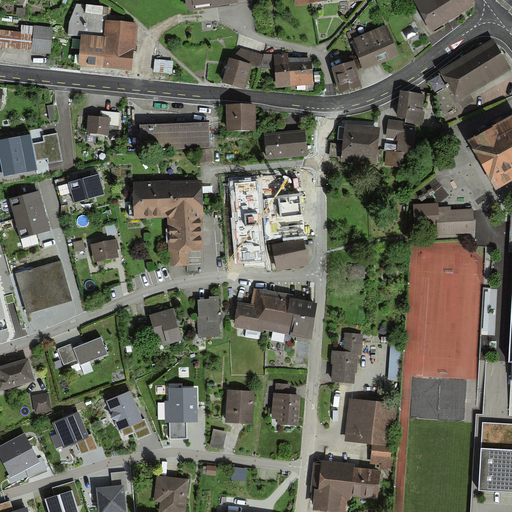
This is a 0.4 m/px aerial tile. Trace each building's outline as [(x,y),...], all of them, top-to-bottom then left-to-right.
[(186,0),(188,12),(218,8),(217,6),(239,3),(238,0),(186,0)] [(471,0),(413,0),(424,20),(431,32),(466,12),(475,6),(471,0)] [(134,49),(136,49),(138,25),(110,23),(111,9),(77,6),(69,22),(68,34),(83,35),(80,67),(132,71),(134,49)] [(353,38),(354,40),(351,41),(363,69),(399,54),(386,24),(364,34),(353,38)] [(0,47),(50,53),(53,29),(21,26),(20,34),(0,31),(0,47)] [(492,38),(440,71),(458,102),(459,101),(463,108),(474,101),(470,95),(476,91),(511,69),(501,54),(492,38)] [(244,89),(252,65),(260,68),(273,68),(273,54),(264,53),(264,55),(242,48),(232,59),(228,58),(222,83),(244,89)] [(276,76),(277,88),(314,84),(312,68),(311,58),(289,57),(288,54),(274,55),(276,76)] [(174,72),(175,59),(157,58),(156,71),(174,72)] [(353,61),(331,68),(334,76),(340,93),(361,86),(353,61)] [(425,94),(401,91),(398,119),(405,119),(405,122),(424,124),(425,112),(416,107),(424,106),(425,94)] [(47,106),(50,121),(56,119),(53,105),(47,106)] [(227,132),(255,131),(255,106),(241,106),(226,107),(227,132)] [(87,135),(109,137),(110,129),(118,130),(120,114),(99,111),(98,118),(89,117),(87,135)] [(511,117),(468,141),(495,190),(511,180),(511,117)] [(411,155),(413,155),(416,132),(403,130),(404,125),(404,122),(397,121),(388,121),(387,138),(396,139),(396,142),(398,142),(397,152),(387,151),(385,166),(410,168),(411,155)] [(381,127),(345,123),(344,129),(343,143),(330,142),(329,156),(332,156),(341,157),(341,162),(376,166),(381,127)] [(209,150),(208,124),(140,128),(142,152),(201,148),(202,162),(212,161),(211,150),(209,150)] [(448,131),(442,128),(438,140),(444,142),(448,131)] [(44,141),(32,144),(35,160),(47,158),(48,163),(63,160),(57,133),(43,136),(44,141)] [(267,137),(265,137),(267,161),(307,156),(305,133),(267,137)] [(30,135),(0,140),(0,154),(4,176),(37,170),(36,167),(35,160),(34,152),(32,144),(31,139),(30,135)] [(68,184),(74,206),(105,197),(99,175),(95,177),(68,184)] [(258,181),(235,183),(240,262),(245,262),(245,266),(265,267),(261,221),(258,181)] [(168,184),(133,185),(133,201),(134,220),(167,219),(169,267),(190,267),(190,255),(205,254),(204,215),(204,183),(182,184),(168,184)] [(15,218),(44,210),(39,191),(10,200),(15,218)] [(286,196),(264,199),(267,240),(305,236),(301,194),(286,196)] [(476,233),(476,220),(474,220),(474,208),(451,209),(451,207),(438,207),(438,203),(414,204),(415,227),(436,226),(437,235),(476,233)] [(44,210),(15,218),(21,238),(50,230),(44,210)] [(309,265),(304,239),(271,246),(277,273),(309,265)] [(77,260),(87,257),(83,240),(73,243),(77,260)] [(114,241),(90,246),(94,264),(118,259),(115,247),(114,241)] [(15,275),(27,314),(72,300),(60,261),(15,275)] [(308,337),(314,305),(287,301),(288,296),(253,291),(250,306),(238,304),(234,328),(261,332),(261,330),(308,337)] [(13,294),(5,296),(7,304),(15,302),(13,294)] [(217,301),(197,301),(198,338),(219,337),(217,301)] [(173,311),(149,316),(156,344),(179,338),(173,311)] [(333,353),(331,382),(354,383),(355,372),(356,372),(357,353),(362,353),(363,335),(343,334),(342,353),(333,353)] [(101,338),(73,349),(71,344),(58,349),(64,365),(78,359),(80,364),(107,354),(101,338)] [(0,393),(34,383),(27,359),(0,367),(0,393)] [(289,387),(273,386),(270,425),(299,427),(301,398),(288,397),(289,387)] [(198,423),(197,389),(169,390),(169,404),(166,404),(167,423),(170,423),(171,440),(187,439),(186,423),(198,423)] [(226,426),(253,426),(252,393),(226,393),(226,426)] [(33,396),(35,410),(51,408),(49,394),(33,396)] [(141,423),(130,394),(108,403),(119,433),(123,432),(125,436),(136,431),(138,438),(149,433),(144,421),(141,423)] [(395,405),(349,400),(345,441),(373,444),(371,468),(387,470),(395,405)] [(89,436),(79,412),(54,423),(65,447),(77,442),(82,453),(97,447),(92,434),(89,436)] [(483,424),(479,493),(511,494),(511,426),(499,425),(483,424)] [(222,448),(226,433),(215,430),(211,446),(222,448)] [(41,458),(36,460),(24,437),(0,449),(0,452),(12,475),(21,470),(24,468),(30,477),(47,469),(41,458)] [(354,465),(324,462),(324,466),(315,465),(312,495),(315,495),(313,511),(345,511),(347,501),(353,501),(353,498),(379,501),(382,472),(354,470),(354,465)] [(160,511),(184,511),(188,482),(158,479),(156,501),(162,502),(160,511)] [(126,511),(124,489),(98,491),(99,511),(126,511)] [(76,511),(71,494),(47,502),(50,511),(76,511)] [(0,511),(28,511),(27,507),(13,511),(9,502),(0,505),(0,511)]
